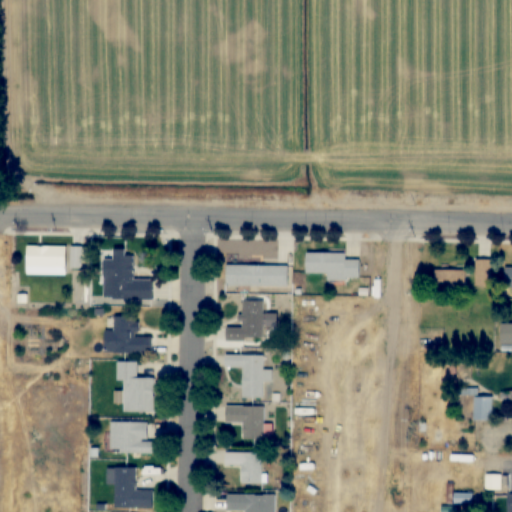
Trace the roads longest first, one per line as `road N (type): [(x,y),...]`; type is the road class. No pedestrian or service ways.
road 1 (tertiary): [(511,229),(0,215)]
road 2 (residential): [(175,219),(172,511)]
